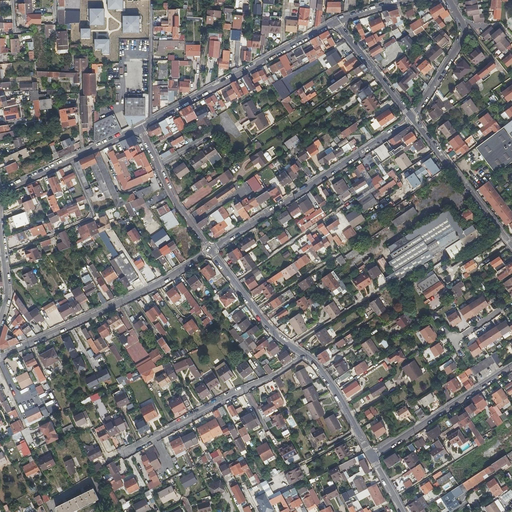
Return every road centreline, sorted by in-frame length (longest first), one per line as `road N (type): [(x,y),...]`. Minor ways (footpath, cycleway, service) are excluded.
road 1 (residential): [(213,254),(409,118)]
road 2 (residential): [(0,355),(134,299),(213,254)]
road 3 (residential): [(336,21),(140,129)]
road 4 (residential): [(123,454),(309,357)]
road 5 (residential): [(371,457),(511,366)]
road 6 (residential): [(409,118),(511,246)]
road 7 (residential): [(140,129),(0,190)]
road 8 (residential): [(309,357),(274,333),(213,254)]
road 9 (residential): [(409,118),(460,39),(448,0)]
road 10 (residential): [(336,21),(409,118)]
